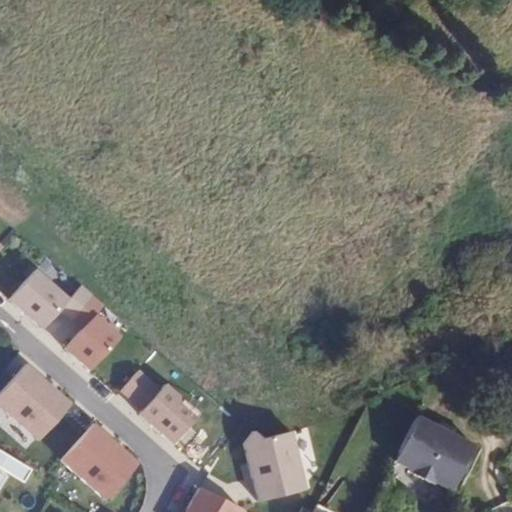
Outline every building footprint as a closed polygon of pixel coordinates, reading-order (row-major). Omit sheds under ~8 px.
[(70,321),(91,297),(79,287),(67,301),(33,272),(8,301),(41,330),(58,311),(70,321)] [(0,274),(0,289),(2,290),(9,281),(0,274)] [(102,306),(91,297),(70,321),(80,331),(63,350),(89,372),(118,338),(93,316),(102,306)] [(25,365),(0,393),(0,408),(37,441),(70,405),(25,365)] [(138,415),(171,445),(198,415),(164,385),(159,390),(138,371),(119,392),(141,411),(138,415)] [(474,446),(415,417),(393,462),(451,491),(474,446)] [(137,464),(92,425),(60,461),(105,501),(137,464)] [(260,440),(251,432),(242,445),(257,503),(304,491),(289,433),(260,440)] [(31,471),(0,452),(0,469),(23,484),(31,471)] [(240,511),(241,511),(197,489),(183,511),(240,511)]
